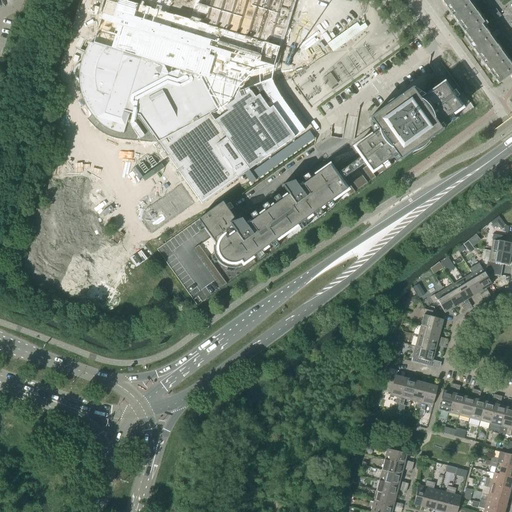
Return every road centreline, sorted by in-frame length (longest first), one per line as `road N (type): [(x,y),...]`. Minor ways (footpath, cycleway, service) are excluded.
road 1 (secondary): [(189,396),(350,275),(417,210)]
road 2 (secondary): [(417,210),(332,258),(196,361)]
road 3 (residential): [(511,393),(447,364),(458,324),(511,289)]
